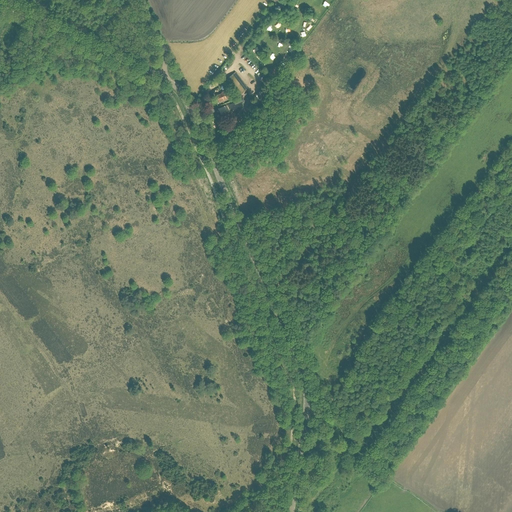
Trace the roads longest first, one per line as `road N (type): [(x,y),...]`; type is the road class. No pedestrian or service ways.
road 1 (tertiary): [(291,511),(306,383),(189,108),(161,76)]
road 2 (tertiary): [(161,76),(5,0)]
